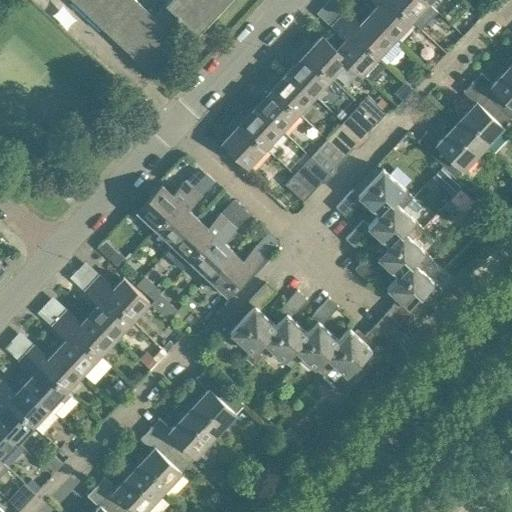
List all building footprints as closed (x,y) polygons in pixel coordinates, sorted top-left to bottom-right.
[(169,0),(153,18),(134,0),(70,0),(155,79),(157,77),(147,68),(174,38),(175,39),(176,38),(170,32),(182,19),(198,33),(228,0),(169,0)] [(411,21),(388,0),(372,0),(377,4),(368,13),(395,38),(411,21)] [(427,3),(424,0),(388,0),(411,21),(412,19),(421,28),(438,10),(428,1),(427,3)] [(395,38),(368,13),(360,22),(346,10),(338,18),(378,55),(395,38)] [(338,18),(330,26),(344,39),(336,48),(335,48),(347,60),(346,60),(361,74),(369,82),(387,63),(378,55),(338,18)] [(335,48),(336,48),(321,34),(312,44),(307,40),(299,49),(330,78),(346,60),(347,60),(335,48)] [(330,78),(299,49),(292,57),(296,61),(287,70),(314,95),(330,78)] [(510,118),(511,116),(511,64),(511,63),(492,83),(481,73),(472,82),(510,118)] [(314,95),(287,70),(279,80),(274,75),(267,84),(298,113),(314,95)] [(483,147),(510,118),(472,82),(463,92),(474,103),(456,122),(483,147)] [(298,113),(267,84),(259,92),(263,96),(255,106),(281,131),(298,113)] [(367,95),(359,104),(377,121),(386,112),(367,95)] [(377,121),(359,104),(350,113),(369,130),(377,121)] [(281,131),(255,106),(246,115),(241,111),(233,119),(265,148),(281,131)] [(265,148),(233,119),(226,127),(231,132),(222,142),(248,166),(265,148)] [(455,177),(483,147),(456,122),(438,142),(426,131),(417,141),(443,165),(448,169),(455,177)] [(353,147),(335,130),(326,139),(344,157),(353,147)] [(344,157),(326,139),(317,149),(336,165),(344,157)] [(321,182),(302,165),(293,175),(312,192),(321,182)] [(443,165),(433,176),(437,180),(448,169),(443,165)] [(358,194),(353,189),(336,207),(345,216),(362,198),(378,214),(379,214),(393,200),(402,208),(413,196),(383,168),(358,194)] [(312,192),(293,175),(285,183),(303,201),(312,192)] [(155,227),(192,187),(184,180),(171,193),(161,184),(137,210),(155,227)] [(173,244),(198,217),(188,208),(201,195),(192,187),(155,227),(173,244)] [(423,227),(402,208),(393,200),(379,214),(378,214),(368,225),(363,220),(345,238),(355,247),(372,229),(388,245),(389,245),(403,231),(412,239),(423,227)] [(190,260),(228,220),(219,212),(207,226),(198,217),(173,244),(190,260)] [(208,277),(233,250),(223,241),(236,228),(228,220),(190,260),(208,277)] [(433,258),(412,239),(403,231),(389,245),(388,245),(378,255),(372,250),(355,269),(364,277),(381,260),(398,276),(412,261),(422,270),(433,258)] [(265,255),(254,245),(242,259),(233,250),(208,277),(226,294),(250,268),(251,269),(265,255)] [(442,288),(422,270),(412,261),(398,276),(387,287),(399,298),(385,313),(403,330),(442,288)] [(99,274),(91,282),(131,319),(149,301),(123,276),(113,286),(99,274)] [(131,319),(91,282),(83,291),(97,304),(89,312),(115,337),(131,319)] [(276,325),(276,324),(259,309),(276,291),(266,282),(249,301),(254,306),(230,331),(251,351),(245,357),(255,366),(272,348),(263,339),(276,325)] [(307,332),(291,316),(307,298),(298,289),(280,308),(286,313),(276,324),(276,325),(263,339),(272,348),(292,367),(303,355),(304,355),(294,346),(307,332)] [(322,323),(338,306),(329,297),(312,315),(317,321),(307,332),(294,346),(304,355),(303,355),(323,375),(335,363),(326,354),(339,340),(338,339),(322,323)] [(115,337),(89,312),(80,322),(67,309),(58,318),(98,355),(100,354),(115,337)] [(380,318),(375,323),(393,341),(398,335),(403,330),(385,313),(380,318)] [(98,355),(58,318),(51,326),(65,338),(56,348),(82,372),(83,371),(91,378),(107,361),(100,354),(98,355)] [(344,393),(393,341),(375,323),(361,338),(350,327),(338,339),(339,340),(326,354),(335,363),(323,375),(344,393)] [(82,372),(56,348),(47,357),(34,344),(26,353),(66,390),(82,372)] [(66,390),(26,353),(18,361),(32,374),(23,383),(57,414),(73,397),(66,390)] [(216,433),(243,403),(205,368),(196,378),(208,389),(189,409),(216,433)] [(57,414),(23,383),(15,392),(1,379),(0,380),(0,393),(33,424),(35,423),(43,431),(57,414)] [(33,424),(0,393),(0,426),(17,442),(33,424)] [(188,463),(216,433),(189,409),(170,429),(159,418),(150,427),(188,463)] [(17,442),(0,426),(0,459),(0,460),(17,442)] [(161,492),(188,463),(150,427),(140,438),(152,449),(135,467),(161,492)] [(158,511),(168,501),(160,494),(161,492),(135,467),(116,487),(104,476),(95,485),(123,511),(142,511),(144,511),(145,511),(158,511)] [(20,510),(35,493),(24,482),(9,500),(20,510)] [(123,511),(95,485),(87,495),(99,506),(92,511),(123,511)] [(235,498),(229,503),(238,511),(243,506),(235,498)]
